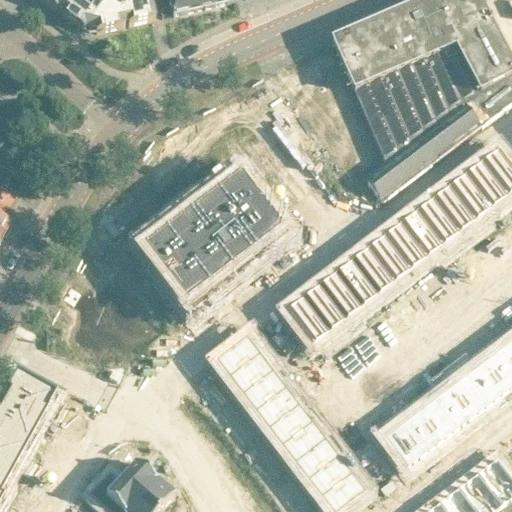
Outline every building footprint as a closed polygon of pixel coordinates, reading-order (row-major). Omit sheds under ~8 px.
[(37,0),(58,15),(70,0),(72,0),(75,1),(75,0),(37,0)] [(83,34),(86,30),(91,32),(94,16),(102,6),(101,6),(92,0),(75,0),(75,1),(72,0),(70,0),(58,15),(83,34)] [(102,6),(94,16),(91,32),(95,33),(96,36),(126,29),(122,8),(127,7),(125,0),(106,0),(105,0),(101,6),(102,6)] [(125,0),(127,7),(122,8),(126,29),(155,23),(150,0),(125,0)] [(168,0),(173,19),(182,17),(181,15),(228,4),(229,5),(238,3),(237,0),(168,0)] [(437,0),(333,45),(355,96),(457,53),(476,92),(511,76),(511,73),(489,28),(492,27),(490,23),(487,24),(476,0),(437,0)] [(0,161),(17,154),(9,131),(20,127),(12,106),(0,110),(0,161)] [(401,142),(386,106),(363,116),(378,151),(401,142)] [(366,183),(366,185),(367,187),(381,206),(479,131),(462,108),(385,166),(368,179),(367,180),(366,183)] [(511,173),(498,155),(481,168),(508,204),(510,203),(511,206),(511,173)] [(481,168),(465,181),(492,216),(508,204),(481,168)] [(0,244),(3,239),(6,240),(10,232),(8,231),(10,227),(2,223),(16,198),(0,186),(0,180),(3,176),(0,174),(0,244)] [(140,249),(138,251),(190,320),(192,318),(203,310),(216,300),(227,292),(240,282),(250,274),(276,255),(286,247),(288,245),(236,176),(234,178),(223,186),(210,196),(199,204),(174,223),(164,231),(150,241),(140,249)] [(465,181),(449,193),(476,229),(477,228),(492,216),(465,181)] [(449,193),(432,206),(463,245),(480,232),(477,228),(476,229),(449,193)] [(432,206),(416,218),(443,253),(443,254),(445,258),(463,245),(432,206)] [(416,218),(400,230),(427,266),(443,254),(443,253),(416,218)] [(400,230),(384,243),(411,278),(427,266),(400,230)] [(511,242),(506,235),(500,240),(507,250),(511,245),(511,242)] [(384,243),(368,255),(395,291),(411,278),(384,243)] [(368,255),(351,267),(378,303),(395,291),(368,255)] [(480,255),(474,260),(481,269),(488,264),(480,255)] [(474,260),(468,265),(475,274),(481,269),(474,260)] [(351,267),(335,280),(362,315),(378,303),(351,267)] [(335,280),(319,292),(346,328),(347,327),(362,315),(335,280)] [(448,280),(441,285),(449,294),(455,289),(448,280)] [(441,285),(435,290),(442,299),(449,294),(441,285)] [(319,292),(303,304),(330,340),(329,341),(332,344),(350,331),(347,327),(346,328),(319,292)] [(303,304),(286,317),(313,353),(329,341),(330,340),(303,304)] [(415,305),(409,309),(416,319),(423,314),(415,305)] [(511,310),(509,307),(503,312),(510,322),(511,320),(511,310)] [(409,309),(403,314),(410,324),(416,319),(409,309)] [(484,327),(477,332),(485,341),(491,336),(484,327)] [(383,329),(377,334),(384,344),(390,339),(383,329)] [(288,330),(278,337),(283,344),(293,336),(288,330)] [(477,332),(471,337),(478,346),(485,341),(477,332)] [(377,334),(370,339),(378,348),(384,344),(377,334)] [(250,340),(215,367),(229,385),(264,358),(250,340)] [(511,343),(511,342),(495,354),(511,377),(511,343)] [(301,347),(291,354),(296,361),(306,353),(301,347)] [(451,352),(444,357),(452,366),(458,361),(451,352)] [(306,353),(296,361),(301,367),(311,360),(306,353)] [(351,354),(345,358),(352,368),(358,363),(351,354)] [(511,377),(495,354),(478,367),(505,402),(511,396),(511,377)] [(444,357),(438,362),(445,371),(452,366),(444,357)] [(264,358),(229,385),(242,402),(277,375),(264,358)] [(345,358),(338,363),(346,373),(352,368),(345,358)] [(463,378),(462,379),(489,414),(505,402),(478,367),(463,378)] [(16,375),(1,401),(42,423),(57,397),(16,375)] [(277,375),(242,402),(255,419),(290,393),(277,375)] [(460,375),(442,388),(445,392),(446,391),(472,426),(489,414),(462,379),(463,378),(460,375)] [(419,376),(413,381),(420,391),(426,386),(419,376)] [(327,381),(318,389),(323,395),(332,388),(327,381)] [(413,381),(406,386),(413,396),(420,391),(413,381)] [(332,388),(323,395),(328,401),(337,394),(332,388)] [(445,392),(430,404),(456,439),(472,426),(446,391),(445,392)] [(290,393),(255,419),(268,436),(303,410),(290,393)] [(1,401),(0,403),(0,433),(28,449),(42,423),(1,401)] [(387,401),(380,406),(387,415),(394,410),(387,401)] [(430,404),(413,416),(440,451),(456,439),(430,404)] [(380,406),(374,411),(381,420),(387,415),(380,406)] [(75,408),(69,419),(76,422),(82,412),(75,408)] [(303,410),(268,436),(281,453),(316,427),(303,410)] [(354,416),(344,423),(349,429),(358,422),(354,416)] [(413,416),(397,428),(424,463),(440,451),(413,416)] [(69,419),(63,429),(71,433),(76,422),(69,419)] [(358,422),(349,429),(354,436),(363,428),(358,422)] [(316,427),(281,453),(294,471),(329,444),(316,427)] [(397,428),(380,441),(407,476),(424,463),(397,428)] [(0,433),(0,466),(14,474),(28,449),(0,433)] [(58,438),(52,449),(60,453),(65,442),(58,438)] [(329,444),(294,471),(307,488),(342,461),(329,444)] [(52,449),(47,459),(54,463),(60,453),(52,449)] [(380,450),(370,457),(375,464),(385,456),(380,450)] [(385,456),(375,464),(380,470),(389,463),(385,456)] [(47,459),(41,469),(48,473),(54,463),(47,459)] [(342,461),(307,488),(321,505),(355,478),(342,461)] [(0,466),(0,498),(14,474),(0,466)] [(511,485),(497,466),(477,481),(500,511),(505,511),(511,507),(511,485)] [(110,479),(90,499),(103,511),(129,511),(156,484),(138,467),(118,487),(110,479)] [(41,469),(35,480),(42,484),(48,473),(41,469)] [(355,478),(321,505),(325,511),(348,511),(369,497),(355,478)] [(500,511),(477,481),(458,495),(470,511),(500,511)] [(156,484),(129,511),(164,511),(174,501),(156,484)] [(30,488),(24,499),(31,503),(37,492),(30,488)] [(470,511),(458,495),(439,510),(440,511),(470,511)] [(24,499),(19,509),(23,511),(26,511),(31,503),(24,499)]
